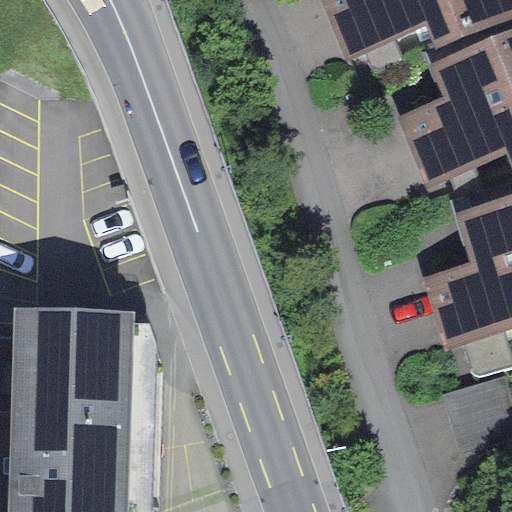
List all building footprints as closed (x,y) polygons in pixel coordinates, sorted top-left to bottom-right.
[(439,79),(511,52),(511,18),(505,0),(346,0),(322,9),(348,79),(428,49),(439,79)] [(504,178),(511,200),(511,52),(439,79),(430,82),(443,119),(400,134),(426,206),(504,178)] [(470,286),(428,297),(447,369),(511,351),(511,222),(457,238),(470,286)] [(47,311),(45,511),(156,511),(158,312),(47,311)] [(447,404),(465,464),(511,449),(511,408),(505,387),(447,404)]
